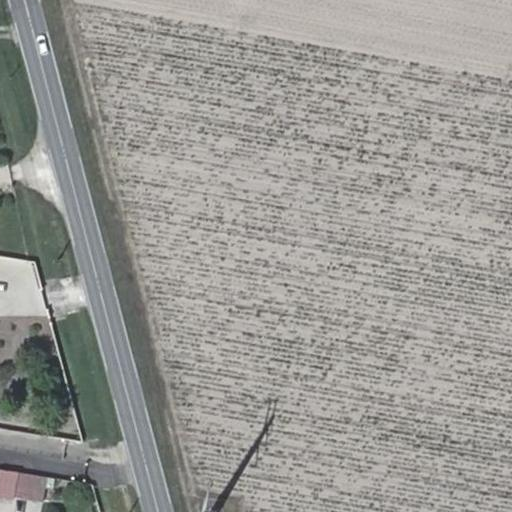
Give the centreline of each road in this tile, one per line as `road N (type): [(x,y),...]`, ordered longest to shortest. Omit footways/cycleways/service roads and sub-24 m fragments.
road 1 (track): [(199,511),(66,0)]
road 2 (secondary): [(158,511),(25,0)]
